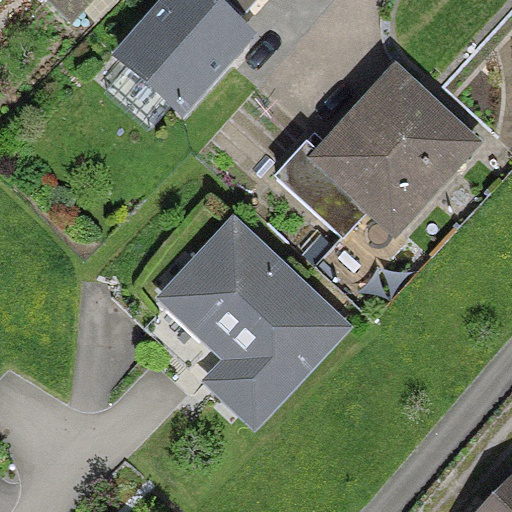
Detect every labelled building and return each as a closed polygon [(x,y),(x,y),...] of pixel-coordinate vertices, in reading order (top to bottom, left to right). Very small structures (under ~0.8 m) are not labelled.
[(88,0),(54,0),(72,17),(88,0)] [(176,116),(245,39),(200,0),(172,0),(116,63),(176,116)] [(466,149),(392,83),(326,156),(311,142),(273,184),(338,241),(365,211),(390,233),(466,149)] [(230,238),(168,304),(234,365),(213,387),(250,421),(332,334),(230,238)] [(511,511),(511,490),(490,511),(511,511)]
